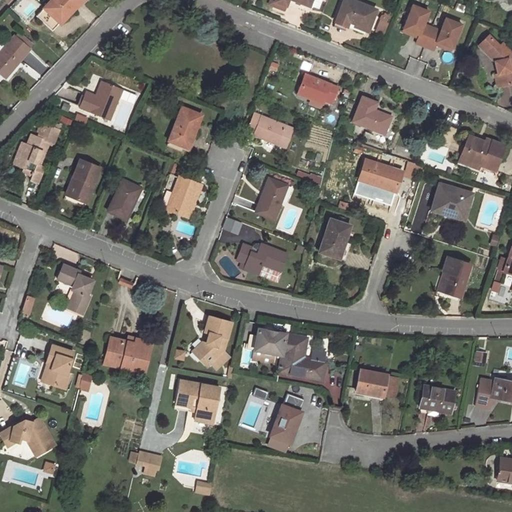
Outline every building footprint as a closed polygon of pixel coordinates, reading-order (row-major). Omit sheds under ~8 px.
[(80,0),(50,0),(43,7),(59,22),(72,8),(70,5),(75,1),(77,3),(80,0)] [(274,1),(274,0),(270,0),(269,4),(284,10),(286,6),(274,1)] [(274,0),(274,1),(286,6),(287,3),(288,0),(292,0),(299,2),(298,5),(308,9),(309,6),(311,0),(274,0)] [(321,0),(311,0),(309,6),(318,9),(321,0)] [(350,0),(343,0),(335,22),(346,27),(348,22),(358,26),(358,28),(367,31),(376,10),(350,0)] [(456,3),(454,9),(462,13),(464,6),(456,3)] [(428,11),(412,5),(403,28),(418,34),(415,43),(433,50),(436,42),(452,48),(461,24),(445,18),(440,30),(423,23),(428,11)] [(51,30),(59,22),(43,7),(35,16),(51,30)] [(348,22),(346,27),(356,31),(358,28),(358,26),(348,22)] [(32,46),(16,32),(13,36),(29,50),(32,46)] [(29,50),(13,36),(0,51),(0,73),(5,78),(29,50)] [(511,80),(511,78),(511,77),(511,59),(511,56),(511,55),(511,53),(502,44),(499,47),(488,36),(478,45),(494,62),(497,74),(500,85),(511,82),(511,80)] [(313,97),(323,101),(331,105),(337,88),(305,75),(297,94),(311,99),(313,97)] [(122,90),(101,82),(94,96),(86,93),(80,108),(109,120),(122,90)] [(376,103),(361,97),(352,121),(383,134),(390,117),(373,110),(376,103)] [(168,141),(182,146),(188,149),(201,115),(181,107),(168,141)] [(292,128),(253,113),(248,129),(254,132),(253,135),(277,145),(278,145),(285,147),(292,128)] [(39,158),(42,159),(49,142),(53,144),(59,131),(58,130),(60,125),(55,123),(53,128),(42,124),(37,138),(30,135),(26,145),(24,144),(16,165),(23,168),(33,172),(30,177),(29,179),(38,183),(44,167),(40,166),(36,164),(39,158)] [(463,159),(471,137),(467,136),(457,161),(477,169),(478,164),(463,159)] [(484,142),(471,137),(463,159),(478,164),(494,170),(503,146),(490,141),(489,144),(484,142)] [(180,151),(182,146),(168,141),(166,146),(180,151)] [(12,164),(16,165),(24,144),(20,143),(12,164)] [(76,177),(68,196),(85,203),(99,168),(79,160),(73,176),(76,177)] [(401,171),(364,160),(358,180),(395,192),(401,171)] [(417,164),(408,161),(404,176),(414,180),(417,169),(419,164),(417,164)] [(21,173),(30,177),(33,172),(23,168),(21,173)] [(65,194),(68,196),(76,177),(73,176),(65,194)] [(186,217),(192,201),(199,185),(178,177),(166,209),(186,217)] [(286,186),(270,179),(263,199),(260,198),(255,212),(273,219),(286,186)] [(263,199),(270,179),(268,179),(260,198),(263,199)] [(141,189),(122,180),(108,211),(126,220),(141,189)] [(471,193),(439,184),(431,210),(443,213),(445,207),(465,214),(471,193)] [(195,201),(192,201),(186,217),(189,218),(195,201)] [(463,219),(465,214),(445,207),(443,213),(463,219)] [(349,226),(329,219),(318,251),(339,258),(344,242),(349,226)] [(349,244),(344,242),(339,258),(344,260),(349,244)] [(251,252),(253,248),(242,244),(236,260),(241,263),(246,264),(244,269),(257,274),(261,264),(279,271),(286,254),(261,244),(258,251),(256,254),(251,252)] [(511,246),(511,247),(503,271),(511,274),(511,246)] [(497,293),(502,273),(501,273),(505,258),(500,256),(491,291),(497,293)] [(460,297),(470,264),(446,257),(442,271),(443,271),(448,273),(443,292),(441,297),(451,300),(452,295),(460,297)] [(89,287),(85,278),(77,275),(79,271),(62,265),(56,279),(72,286),(72,287),(72,290),(74,291),(67,308),(81,314),(89,296),(86,295),(89,287)] [(437,290),(443,292),(448,273),(443,271),(437,290)] [(29,314),(33,302),(25,300),(22,312),(29,314)] [(201,356),(199,358),(205,363),(209,363),(223,351),(231,322),(208,316),(203,332),(207,333),(211,334),(208,343),(205,342),(202,341),(194,348),(201,356)] [(278,371),(322,379),(326,361),(303,357),(307,338),(257,328),(256,335),(254,349),(275,353),(281,354),(278,371)] [(254,349),(256,335),(249,334),(247,348),(254,349)] [(135,344),(128,342),(111,338),(106,358),(123,362),(122,366),(143,371),(150,343),(135,339),(135,344)] [(58,382),(65,384),(68,373),(65,372),(72,351),(49,344),(44,362),(46,362),(52,364),(51,368),(48,368),(44,383),(53,386),(58,382)] [(192,350),(199,358),(201,356),(194,348),(192,350)] [(275,353),(254,349),(252,359),(273,363),(275,353)] [(223,351),(209,363),(215,371),(229,358),(223,351)] [(484,355),(477,353),(476,360),(483,361),(484,355)] [(104,362),(122,366),(123,362),(106,358),(104,362)] [(40,381),(44,383),(48,368),(51,368),(52,364),(46,362),(40,381)] [(232,372),(233,367),(229,366),(227,376),(223,375),(222,377),(231,379),(232,372)] [(382,396),(387,375),(359,370),(355,392),(382,396)] [(396,377),(387,375),(382,396),(392,398),(396,377)] [(90,378),(82,376),(78,388),(87,390),(90,378)] [(511,381),(495,378),(491,397),(511,400),(511,381)] [(194,420),(212,424),(218,388),(180,380),(175,408),(196,412),(194,420)] [(262,389),(255,386),(252,395),(259,397),(262,389)] [(420,408),(439,411),(449,413),(453,391),(423,386),(419,407),(420,408)] [(268,391),(262,389),(259,397),(265,399),(268,391)] [(281,405),(270,435),(271,435),(287,441),(292,428),(294,429),(301,412),(299,411),(304,400),(287,393),(282,405),(281,405)] [(438,417),(439,411),(420,408),(419,412),(438,417)] [(26,440),(33,452),(35,455),(48,449),(44,441),(50,438),(39,418),(29,423),(20,420),(0,432),(0,436),(4,443),(10,440),(15,442),(18,443),(19,438),(26,440)] [(284,450),(287,441),(271,435),(268,444),(284,450)] [(138,456),(131,454),(128,463),(136,465),(138,456)] [(148,456),(138,454),(138,456),(136,465),(135,466),(145,468),(148,456)] [(160,459),(148,456),(145,468),(155,470),(157,471),(160,459)] [(511,460),(499,459),(496,480),(511,482),(511,460)] [(155,470),(145,468),(144,476),(154,478),(155,470)]
